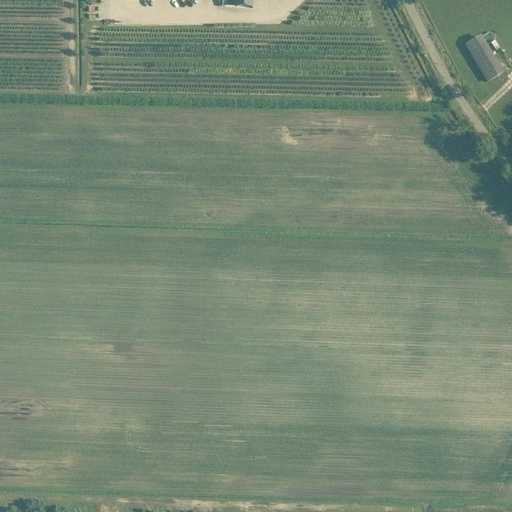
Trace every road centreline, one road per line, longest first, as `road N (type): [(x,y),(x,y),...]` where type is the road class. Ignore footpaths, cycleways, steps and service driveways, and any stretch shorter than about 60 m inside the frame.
road 1 (unclassified): [(511,172),(405,0)]
road 2 (unknown): [(268,10),(234,16),(118,0)]
